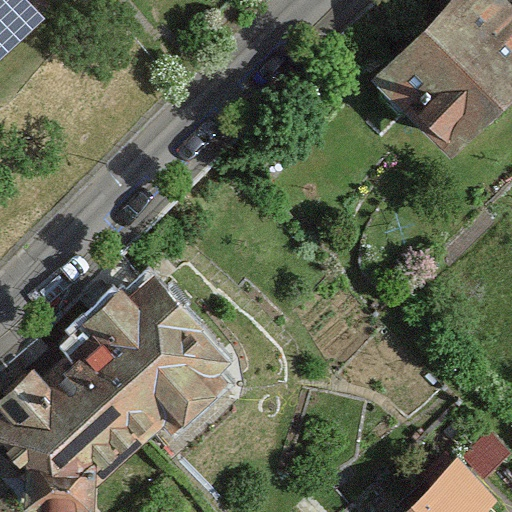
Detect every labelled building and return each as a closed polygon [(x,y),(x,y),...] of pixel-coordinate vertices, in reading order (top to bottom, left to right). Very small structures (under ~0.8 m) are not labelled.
[(0,0),(0,32),(32,3),(28,0),(0,0)] [(493,0),(458,0),(388,71),(456,139),(460,134),(454,127),(511,67),(511,5),(506,12),(493,0)] [(105,327),(74,356),(137,425),(162,403),(170,412),(213,372),(205,362),(215,354),(151,285),(130,304),(120,293),(95,315),(105,327)] [(81,500),(85,498),(82,491),(84,473),(137,425),(74,356),(42,384),(32,374),(7,396),(17,407),(0,421),(0,431),(35,470),(33,487),(29,492),(32,494),(36,490),(78,492),(81,500)] [(505,449),(487,431),(466,451),(484,470),(505,449)] [(457,465),(405,511),(477,511),(473,507),(485,495),(457,465)]
